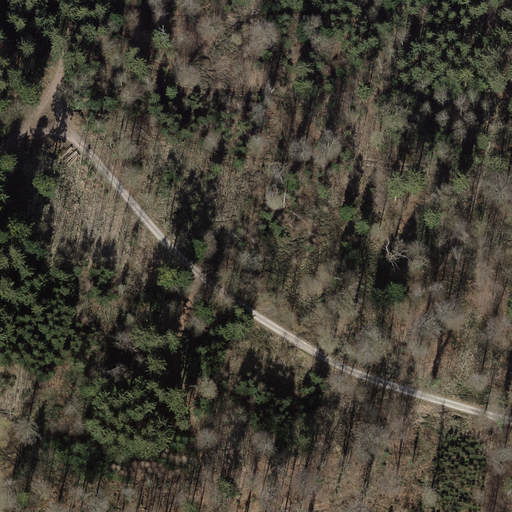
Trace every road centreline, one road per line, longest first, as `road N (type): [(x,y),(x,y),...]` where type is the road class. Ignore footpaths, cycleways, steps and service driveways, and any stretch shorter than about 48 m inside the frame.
road 1 (track): [(511,418),(395,387),(303,346),(178,257),(70,133),(26,131)]
road 2 (track): [(77,0),(55,85),(26,131)]
